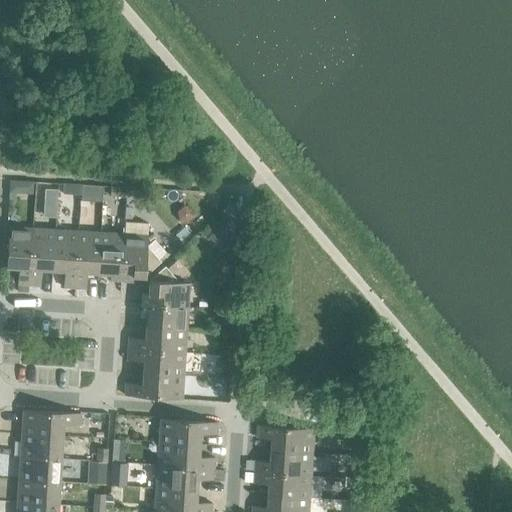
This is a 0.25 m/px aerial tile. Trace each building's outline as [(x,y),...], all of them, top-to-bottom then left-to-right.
[(9,181),(8,193),(14,193),(20,188),(21,181),(9,181)] [(63,184),(62,194),(79,195),(79,185),(63,184)] [(109,196),(125,197),(125,188),(110,187),(109,196)] [(44,189),(43,202),(56,202),(57,190),(44,189)] [(219,219),(208,239),(223,248),(235,229),(219,219)] [(17,285),(28,285),(31,229),(8,227),(5,268),(18,268),(17,285)] [(183,227),(174,234),(185,247),(194,240),(183,227)] [(40,270),(52,271),(54,230),(31,229),(28,285),(39,286),(40,270)] [(62,288),(73,288),(77,232),(54,230),(52,271),(63,271),(62,288)] [(77,232),(73,288),(85,289),(86,273),(97,274),(100,233),(77,232)] [(122,235),(100,233),(97,274),(109,274),(108,280),(120,280),(122,235)] [(146,236),(122,235),(120,280),(131,281),(131,276),(144,277),(160,262),(157,259),(146,247),(145,246),(146,236)] [(154,240),(146,247),(157,259),(165,253),(154,240)] [(142,293),(141,304),(187,307),(188,284),(178,283),(164,267),(148,281),(147,294),(142,293)] [(17,285),(16,292),(27,293),(28,285),(17,285)] [(145,316),(145,327),(185,330),(187,307),(141,304),(140,316),(145,316)] [(223,325),(232,326),(233,310),(224,310),(223,325)] [(128,338),(127,349),(184,353),(185,330),(145,327),(144,339),(128,338)] [(142,361),(142,373),(182,376),(184,353),(127,349),(126,360),(142,361)] [(182,376),(142,373),(141,385),(125,383),(124,395),(181,399),(182,376)] [(22,410),(21,434),(61,436),(62,425),(78,426),(79,414),(22,410)] [(159,419),(158,443),(198,445),(199,434),(215,435),(216,423),(159,419)] [(273,438),(272,450),(313,453),(314,429),(257,425),(257,437),(273,438)] [(21,434),(19,456),(60,459),(61,436),(21,434)] [(112,440),(111,462),(123,463),(124,440),(112,440)] [(158,443),(156,465),(213,469),(214,458),(197,457),(198,445),(158,443)] [(97,449),(96,462),(105,462),(106,450),(97,449)] [(255,470),(255,472),(311,475),(313,453),(272,450),(271,462),(255,461),(255,470)] [(19,456),(18,479),(58,482),(60,459),(19,456)] [(245,460),(245,469),(255,470),(255,461),(245,460)] [(111,462),(109,485),(121,486),(123,463),(111,462)] [(156,465),(155,488),(195,491),(196,479),(212,480),(213,469),(156,465)] [(270,484),(269,496),(310,498),(311,475),(255,472),(254,473),(254,483),(270,484)] [(244,473),(244,482),(254,483),(254,473),(244,473)] [(18,479),(16,502),(57,505),(58,482),(18,479)] [(155,488),(153,511),(169,511),(210,511),(211,503),(195,502),(195,491),(155,488)] [(94,494),(93,507),(102,508),(103,495),(94,494)] [(252,506),(251,511),(308,511),(310,498),(269,496),(268,507),(252,506)] [(16,502),(15,511),(56,511),(57,505),(16,502)]
